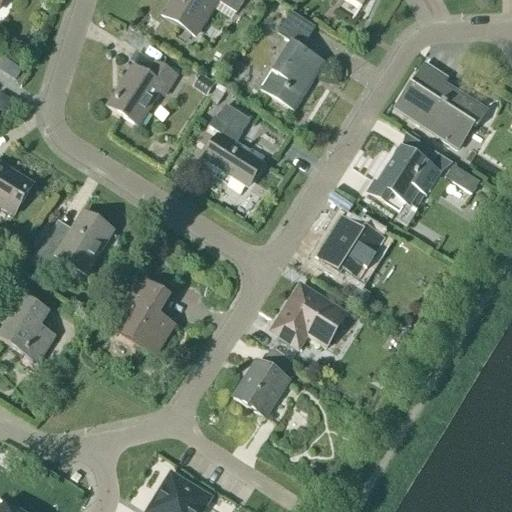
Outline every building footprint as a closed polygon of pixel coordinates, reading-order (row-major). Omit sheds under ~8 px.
[(176,0),(165,18),(195,37),(216,3),(236,15),(244,0),(176,0)] [(294,115),(313,84),(306,80),(318,62),(302,51),(309,40),(286,25),(278,37),(290,45),(260,94),(294,115)] [(6,62),(0,71),(16,82),(23,72),(6,62)] [(176,79),(155,65),(146,78),(132,69),(107,110),(137,129),(159,96),(163,98),(176,79)] [(460,98),(444,88),(446,84),(424,70),(412,88),(397,111),(437,137),(436,140),(457,153),(473,128),(476,130),(485,114),(472,106),(474,104),(462,96),(460,98)] [(200,77),(191,90),(205,100),(214,86),(200,77)] [(0,111),(3,114),(11,100),(0,92),(0,111)] [(215,93),(208,102),(216,107),(222,98),(215,93)] [(249,125),(235,116),(225,110),(218,121),(215,119),(208,130),(220,138),(200,170),(228,187),(232,181),(246,190),(265,159),(251,150),(249,152),(237,144),(249,125)] [(440,175),(401,151),(378,188),(374,186),(367,197),(399,217),(405,207),(409,209),(417,195),(425,199),(440,175)] [(33,187),(0,167),(0,209),(14,218),(33,187)] [(444,181),(471,197),(479,184),(453,167),(444,181)] [(111,236),(81,218),(72,233),(57,224),(33,263),(57,278),(66,263),(87,276),(111,236)] [(319,264),(338,276),(340,272),(358,283),(383,242),(365,231),(362,235),(341,222),(333,235),(336,237),(319,264)] [(337,278),(331,287),(341,293),(346,284),(337,278)] [(155,355),(172,329),(155,319),(167,300),(141,284),(114,329),(155,355)] [(348,284),(340,296),(361,310),(369,297),(348,284)] [(326,352),(347,318),(300,288),(270,335),(298,353),(307,340),(326,352)] [(16,290),(4,310),(14,316),(0,337),(0,342),(38,367),(54,340),(40,331),(48,317),(29,305),(32,300),(16,290)] [(281,380),(290,366),(270,353),(261,367),(256,363),(233,401),(265,421),(288,384),(281,380)] [(201,511),(208,502),(170,479),(149,511),(201,511)]
